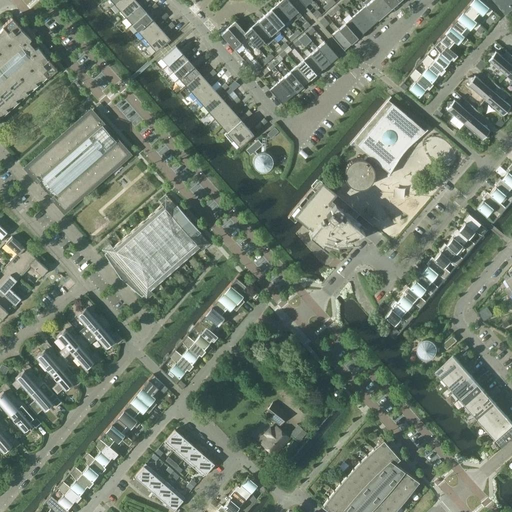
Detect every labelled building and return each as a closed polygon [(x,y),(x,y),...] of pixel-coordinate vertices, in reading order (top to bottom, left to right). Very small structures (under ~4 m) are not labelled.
[(117,0),(114,4),(119,11),(131,0),(117,0)] [(140,5),(138,3),(135,0),(131,0),(119,11),(126,18),(140,5)] [(214,0),(213,2),(208,6),(213,12),(217,7),(221,4),(225,0),(214,0)] [(281,0),(278,3),(291,17),(294,21),(301,15),(298,11),(288,0),(281,0)] [(365,5),(378,19),(384,14),(372,0),(365,0),(363,2),(365,5)] [(372,0),(384,14),(391,8),(384,0),(372,0)] [(480,0),(472,0),(463,10),(473,19),(478,12),(482,15),(484,12),(488,15),(492,10),(480,0)] [(511,0),(494,0),(506,14),(511,8),(511,0)] [(291,17),(278,3),(271,9),(284,23),(291,17)] [(126,18),(132,24),(146,12),(141,7),(140,5),(126,18)] [(365,5),(358,11),(371,26),(378,19),(365,5)] [(277,29),(284,23),(271,9),(265,15),(277,29)] [(461,33),(466,27),(469,30),(472,26),(476,30),(480,25),(473,19),(463,10),(451,25),(461,33)] [(364,31),(371,26),(358,11),(352,17),(364,31)] [(152,19),(150,17),(146,12),(132,24),(138,31),(152,19)] [(165,12),(160,17),(164,20),(168,16),(165,12)] [(270,35),(273,39),(281,33),(277,29),(265,15),(258,21),(270,35)] [(46,75),(48,77),(57,68),(47,59),(46,59),(37,47),(26,53),(22,49),(30,39),(19,28),(20,27),(12,17),(2,25),(3,27),(0,32),(0,113),(6,110),(7,111),(8,111),(5,106),(16,101),(17,102),(18,102),(14,98),(26,93),(27,94),(28,93),(24,89),(36,84),(37,85),(38,84),(34,80),(46,75)] [(358,37),(364,31),(352,17),(345,23),(358,37)] [(152,19),(138,31),(143,38),(158,25),(153,20),(152,19)] [(235,21),(228,27),(240,42),(247,36),(244,33),(245,32),(235,21)] [(258,21),(251,27),(264,41),(267,45),(273,39),(270,35),(258,21)] [(351,43),(358,37),(345,23),(338,29),(351,43)] [(162,30),(158,25),(143,38),(149,45),(164,32),(162,30)] [(448,48),(449,48),(454,41),(457,44),(460,41),(463,44),(468,39),(461,33),(451,25),(439,39),(448,48)] [(240,42),(228,27),(221,34),(236,51),(243,45),(240,42)] [(247,36),(256,47),(264,41),(251,27),(245,32),(244,33),(247,36)] [(344,49),(351,43),(338,29),(332,34),(331,34),(331,35),(344,50),(344,49)] [(169,38),(165,34),(164,32),(149,45),(155,51),(155,52),(170,39),(169,38)] [(298,39),(301,43),(305,47),(309,42),(312,41),(305,33),(303,35),(298,39)] [(448,48),(439,39),(433,46),(439,53),(434,60),(433,60),(443,68),(451,59),(453,60),(457,55),(449,48),(448,48)] [(324,41),(317,47),(330,62),(336,56),(337,56),(324,41),(323,41),(324,41)] [(176,46),(175,45),(161,58),(161,59),(161,58),(167,65),(181,52),(180,51),(176,46)] [(330,62),(317,47),(310,53),(323,68),(330,62)] [(489,59),(488,60),(505,75),(511,67),(511,55),(508,52),(504,58),(495,51),(494,52),(488,53),(489,59)] [(187,59),(183,54),(181,52),(167,65),(173,72),(187,59)] [(310,53),(303,59),(316,74),(323,68),(310,53)] [(421,74),(431,82),(439,73),(441,75),(445,69),(443,68),(433,60),(434,60),(427,54),(421,60),(427,67),(421,74)] [(193,66),(192,64),(187,59),(173,72),(169,76),(171,78),(174,82),(179,78),(193,66)] [(316,74),(303,59),(297,65),(309,80),(316,74)] [(251,68),(255,73),(262,67),(258,62),(251,68)] [(290,71),(302,86),(309,80),(297,65),(290,71)] [(195,68),(193,66),(179,78),(185,85),(199,73),(195,68)] [(433,84),(431,82),(421,74),(414,68),(409,74),(415,82),(409,89),(418,97),(427,87),(428,89),(433,84)] [(283,77),(296,92),(302,86),(290,71),(283,77)] [(199,73),(185,85),(191,92),(205,79),(204,78),(199,73)] [(468,83),(467,84),(485,99),(497,85),(488,77),(483,82),(475,75),(474,76),(468,77),(468,83)] [(289,97),(296,92),(283,77),(276,83),(289,97)] [(197,99),(211,86),(207,81),(205,79),(191,92),(197,99)] [(269,89),(282,104),(289,97),(276,83),(269,89)] [(507,93),(497,85),(485,99),(503,114),(504,113),(510,113),(509,107),(510,105),(502,98),(507,93)] [(216,91),(211,86),(197,99),(203,106),(217,93),(216,91)] [(217,93),(203,106),(209,112),(223,100),(219,94),(217,93)] [(447,107),(446,109),(464,124),(477,109),(467,101),(463,106),(454,99),(453,101),(447,101),(447,107)] [(228,105),(223,100),(209,112),(215,119),(229,107),(228,105)] [(373,167),(377,162),(385,169),(389,173),(396,161),(398,158),(400,155),(402,153),(403,151),(407,146),(411,142),(423,132),(425,130),(423,129),(393,103),(392,104),(387,100),(352,141),(357,145),(367,154),(363,159),(362,159),(360,158),(358,158),(356,159),(354,159),(352,160),(351,161),(349,162),(348,163),(347,165),(346,167),(345,168),(345,170),(344,172),(344,174),(345,176),(345,178),(346,179),(346,181),(348,183),(349,184),(350,185),(352,186),(353,187),(355,188),(357,188),(359,188),(361,188),(363,188),(365,187),(366,186),(368,185),(369,184),(371,183),(372,181),(373,180),(373,178),(374,176),(374,175),(374,172),(374,170),(373,169),(373,167)] [(221,126),(235,113),(230,108),(229,107),(215,119),(221,126)] [(486,117),(477,109),(464,124),(482,139),(483,137),(489,137),(489,131),(490,130),(481,122),(486,117)] [(239,118),(235,113),(221,126),(226,132),(227,133),(241,120),(239,118)] [(53,198),(55,200),(63,209),(118,162),(122,162),(122,158),(121,153),(120,148),(119,143),(116,137),(113,132),(108,127),(103,123),(100,121),(98,120),(94,118),(89,117),(83,116),(81,115),(81,119),(26,167),(36,178),(38,180),(38,182),(39,184),(40,185),(41,187),(42,189),(44,190),(45,192),(47,193),(48,194),(50,195),(52,196),(53,198)] [(255,127),(257,130),(267,121),(264,118),(255,127)] [(227,133),(226,132),(224,134),(230,142),(247,127),(242,122),(241,120),(227,133)] [(247,127),(230,142),(236,148),(253,134),(247,127)] [(271,138),(279,132),(275,127),(267,134),(271,138)] [(253,153),(255,155),(254,157),(253,159),(253,161),(253,164),(253,166),(254,167),(255,169),(257,170),(259,171),(261,172),(263,172),(266,171),(268,170),(270,169),(271,167),(272,165),(272,162),(272,160),(272,158),(271,156),(269,154),(267,153),(265,152),(263,152),(260,152),(257,153),(255,151),(262,145),(258,140),(246,150),(250,155),(253,153)] [(511,187),(511,185),(511,162),(511,163),(507,168),(509,169),(501,178),(501,179),(511,187)] [(501,179),(501,178),(500,177),(495,182),(497,184),(489,193),(499,201),(505,194),(511,198),(511,187),(501,179)] [(337,194),(319,179),(288,217),(291,213),(308,228),(309,227),(312,230),(309,233),(326,248),(326,247),(329,243),(337,246),(337,242),(358,241),(357,235),(364,231),(346,216),(348,213),(342,207),(341,208),(332,200),(336,194),(337,194)] [(489,193),(487,191),(483,196),(485,198),(476,208),(486,216),(492,209),(500,213),(506,207),(499,201),(489,193)] [(183,220),(185,214),(176,204),(176,205),(166,194),(158,200),(161,204),(112,247),(109,244),(102,249),(105,253),(104,254),(119,276),(123,273),(126,275),(122,280),(142,297),(143,296),(146,300),(153,294),(150,290),(199,247),(202,250),(210,244),(200,232),(200,231),(192,221),(185,223),(183,220)] [(468,238),(468,237),(474,231),(482,235),(487,229),(469,213),(464,218),(466,220),(458,229),(458,230),(468,238)] [(455,252),(456,252),(461,245),(470,250),(475,243),(468,237),(468,238),(458,230),(458,229),(456,228),(452,233),(454,234),(446,244),(445,244),(455,252)] [(13,271),(30,252),(12,236),(6,243),(18,254),(7,265),(13,271)] [(445,244),(446,244),(444,242),(440,247),(441,249),(434,258),(433,258),(443,267),(443,266),(449,260),(457,264),(463,258),(456,252),(455,252),(445,244)] [(30,252),(13,271),(20,277),(30,266),(42,276),(48,269),(30,252)] [(450,272),(443,266),(443,267),(433,258),(434,258),(432,256),(427,262),(429,263),(421,272),(421,273),(431,281),(437,274),(445,278),(450,272)] [(0,273),(0,285),(13,271),(7,265),(0,273)] [(506,280),(503,282),(507,287),(504,289),(506,292),(511,288),(511,266),(509,270),(511,275),(506,280)] [(10,288),(20,277),(13,271),(0,285),(0,291),(15,305),(21,298),(17,294),(10,288)] [(421,273),(421,272),(420,271),(415,276),(417,278),(409,287),(418,295),(419,295),(425,288),(433,293),(438,287),(431,281),(421,273)] [(223,292),(240,307),(244,301),(240,298),(243,295),(240,292),(246,285),(236,277),(223,292)] [(409,287),(407,285),(403,290),(405,292),(397,301),(396,302),(406,310),(407,309),(412,303),(420,307),(426,301),(419,295),(418,295),(409,287)] [(223,292),(211,306),(221,315),(221,314),(227,308),(230,311),(232,308),(236,311),(240,307),(223,292)] [(396,302),(397,301),(395,299),(391,305),(392,306),(384,316),(394,324),(400,317),(408,322),(414,315),(407,309),(406,310),(396,302)] [(0,305),(0,316),(2,319),(8,313),(0,305)] [(221,315),(211,306),(199,321),(209,329),(212,331),(220,322),(224,325),(228,320),(221,314),(221,315)] [(84,337),(91,331),(100,323),(105,319),(100,313),(98,315),(93,309),(89,312),(85,307),(76,315),(86,326),(79,332),(84,337)] [(479,312),(484,320),(489,317),(483,309),(479,312)] [(110,324),(105,319),(100,323),(91,331),(84,337),(90,344),(97,338),(105,348),(114,340),(110,335),(113,332),(108,326),(110,324)] [(204,349),(205,350),(208,353),(212,348),(208,344),(212,340),(213,341),(218,336),(212,331),(209,329),(199,321),(194,326),(200,334),(194,341),(203,349),(204,349)] [(70,353),(70,352),(84,340),(79,335),(77,336),(72,330),(68,333),(64,328),(55,336),(65,347),(58,353),(63,359),(70,353)] [(205,350),(204,349),(203,349),(194,341),(187,335),(182,341),(187,348),(182,355),(181,355),(191,364),(191,363),(199,354),(201,356),(205,350)] [(457,341),(453,335),(442,344),(447,349),(457,341)] [(417,348),(417,350),(418,353),(419,354),(421,357),(423,358),(426,359),(429,359),(430,358),(432,358),(434,356),(435,355),(436,353),(437,351),(437,349),(437,346),(436,345),(435,343),(434,341),(432,340),(430,339),(428,339),(425,339),(422,340),(420,342),(419,344),(418,345),(417,348)] [(87,347),(89,346),(84,340),(70,352),(70,353),(84,369),(93,361),(89,356),(92,353),(87,347)] [(35,357),(50,374),(64,361),(59,356),(57,357),(51,351),(48,354),(44,349),(35,357)] [(181,355),(182,355),(175,349),(169,355),(175,363),(166,374),(176,383),(180,379),(179,378),(187,368),(189,370),(193,365),(191,363),(191,364),(181,355)] [(454,354),(436,370),(442,377),(460,362),(454,354)] [(68,366),(64,361),(50,374),(58,383),(52,388),(57,394),(63,389),(64,390),(73,382),(68,377),(72,374),(66,368),(68,366)] [(463,365),(460,362),(442,377),(448,384),(466,369),(468,371),(469,369),(472,366),(469,363),(466,366),(465,364),(463,365)] [(471,371),(469,369),(468,371),(466,369),(448,384),(454,391),(472,375),(469,372),(471,371)] [(29,394),(43,382),(38,377),(36,378),(31,372),(27,375),(23,370),(14,378),(16,380),(11,384),(16,390),(21,385),(29,394)] [(153,374),(136,395),(152,409),(157,404),(153,400),(155,397),(152,395),(162,383),(153,374)] [(454,391),(460,398),(478,382),(480,384),(481,383),(484,380),(481,376),(478,379),(476,377),(475,379),(472,375),(454,391)] [(48,387),(43,382),(29,394),(34,400),(27,406),(35,415),(42,409),(43,411),(52,403),(48,398),(53,394),(48,387)] [(483,385),(481,383),(480,384),(478,382),(460,398),(466,404),(484,389),(481,386),(483,385)] [(487,392),(484,389),(466,404),(472,411),(490,396),(492,398),(493,396),(496,393),(493,390),(490,393),(488,391),(487,392)] [(0,393),(0,405),(8,415),(22,403),(18,397),(16,399),(10,393),(7,396),(2,391),(0,393)] [(136,395),(124,408),(134,417),(139,410),(142,413),(145,410),(149,413),(152,409),(136,395)] [(490,396),(472,411),(478,418),(496,402),(493,399),(494,398),(493,396),(492,398),(490,396)] [(264,413),(280,425),(288,414),(273,402),(264,413)] [(478,418),(484,425),(502,409),(504,411),(505,410),(508,407),(505,403),(502,406),(500,404),(499,406),(496,402),(478,418)] [(27,408),(22,403),(8,415),(23,432),(32,424),(30,422),(34,419),(25,410),(27,408)] [(112,423),(121,431),(124,434),(132,424),(136,428),(141,423),(134,417),(124,408),(112,423)] [(506,411),(505,410),(504,411),(502,409),(484,425),(490,432),(508,416),(505,413),(506,411)] [(490,432),(496,438),(511,424),(511,417),(511,418),(511,419),(508,416),(490,432)] [(112,423),(99,437),(109,445),(114,439),(118,442),(120,439),(129,446),(133,441),(124,434),(121,431),(112,423)] [(0,425),(0,449),(3,453),(12,445),(7,440),(11,437),(5,431),(7,429),(2,424),(0,425)] [(511,424),(496,438),(502,445),(511,436),(511,424)] [(290,434),(299,442),(307,433),(298,425),(290,434)] [(274,429),(271,426),(264,434),(267,436),(261,443),(274,455),(289,438),(276,426),(274,429)] [(164,442),(174,451),(185,438),(175,429),(164,442)] [(100,451),(94,457),(104,466),(112,457),(114,458),(118,453),(109,445),(99,437),(94,443),(100,451)] [(174,451),(183,459),(195,446),(185,438),(174,451)] [(382,440),(374,447),(388,457),(387,458),(394,463),(397,460),(400,458),(399,457),(383,439),(382,440)] [(204,455),(195,446),(183,459),(193,467),(204,455)] [(369,451),(366,454),(380,464),(382,465),(387,458),(388,457),(374,447),(373,448),(369,451)] [(88,465),(82,472),(92,480),(99,471),(101,473),(106,467),(104,466),(94,457),(87,452),(82,458),(88,465)] [(362,458),(359,461),(374,471),(375,472),(380,464),(366,454),(362,458)] [(214,463),(204,455),(193,467),(203,476),(214,463)] [(404,467),(400,464),(399,462),(397,460),(394,463),(387,458),(382,465),(380,464),(375,472),(374,471),(368,479),(367,479),(361,486),(360,486),(354,494),(354,493),(348,501),(339,511),(368,511),(372,507),(373,508),(379,500),(380,501),(386,493),(392,485),(392,486),(398,478),(404,470),(419,481),(419,478),(404,467)] [(355,465),(353,468),(367,479),(368,479),(374,471),(359,461),(355,465)] [(134,476),(144,485),(155,472),(145,463),(134,476)] [(92,480),(82,472),(75,466),(69,472),(75,480),(70,486),(79,495),(87,485),(89,487),(93,482),(92,480)] [(348,472),(346,475),(360,486),(361,486),(367,479),(353,468),(348,472)] [(404,470),(398,478),(413,489),(419,481),(404,470)] [(176,479),(179,476),(174,471),(171,475),(176,479)] [(165,480),(155,472),(144,485),(154,493),(165,480)] [(340,482),(340,483),(354,493),(354,494),(360,486),(346,475),(342,480),(340,482)] [(247,476),(239,486),(237,484),(233,489),(252,505),(257,499),(251,492),(257,485),(247,476)] [(398,478),(392,486),(407,496),(413,489),(398,478)] [(63,494),(57,501),(67,509),(75,500),(77,501),(81,496),(79,495),(70,486),(63,480),(57,487),(63,494)] [(164,501),(175,489),(165,480),(154,493),(164,501)] [(334,490),(333,490),(348,501),(354,493),(340,483),(334,489),(334,490)] [(392,485),(386,493),(401,504),(406,498),(407,497),(407,496),(392,486),(392,485)] [(174,510),(185,497),(175,489),(164,501),(174,510)] [(230,511),(233,511),(238,507),(246,511),(252,505),(233,489),(229,494),(231,496),(229,498),(223,505),(230,511)] [(328,497),(327,498),(342,509),(348,501),(333,490),(328,497)] [(386,493),(380,501),(394,511),(396,509),(401,504),(386,493)] [(225,494),(219,502),(221,504),(223,505),(229,498),(225,494)] [(51,508),(47,511),(67,511),(69,510),(67,509),(57,501),(50,495),(45,501),(51,508)] [(323,504),(322,506),(330,511),(339,511),(342,509),(327,498),(326,499),(323,504)] [(379,500),(373,508),(378,511),(393,511),(394,511),(380,501),(379,500)]
